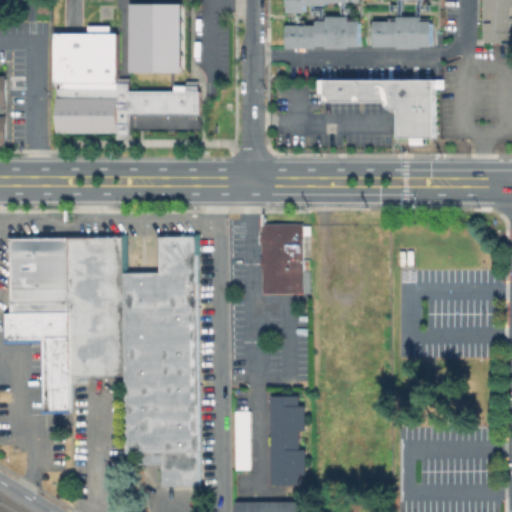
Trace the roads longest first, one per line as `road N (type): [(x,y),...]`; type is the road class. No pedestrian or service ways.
road 1 (secondary): [(455,182),(406,169),(0,168)]
road 2 (secondary): [(0,193),(406,194),(455,182)]
road 3 (tertiary): [(252,0),(252,194)]
